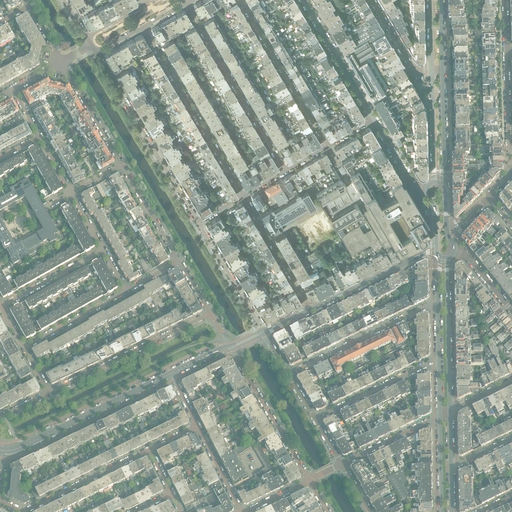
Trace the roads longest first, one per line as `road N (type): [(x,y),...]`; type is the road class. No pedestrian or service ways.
road 1 (residential): [(197,223),(95,54)]
road 2 (residential): [(143,27),(243,196)]
road 3 (residential): [(185,3),(284,171)]
road 4 (residential): [(0,449),(171,372)]
road 5 (residential): [(49,392),(210,313)]
road 6 (residential): [(326,145),(239,0)]
road 7 (residential): [(437,303),(288,374)]
road 8 (residential): [(230,347),(309,480)]
road 9 (tertiary): [(449,410),(446,258)]
road 10 (residential): [(22,511),(149,449)]
road 11 (residential): [(303,0),(373,118)]
road 12 (residential): [(314,419),(437,361)]
road 13 (residential): [(243,196),(309,309)]
road 14 (residential): [(263,332),(197,223)]
road 15 (residential): [(309,309),(419,255)]
